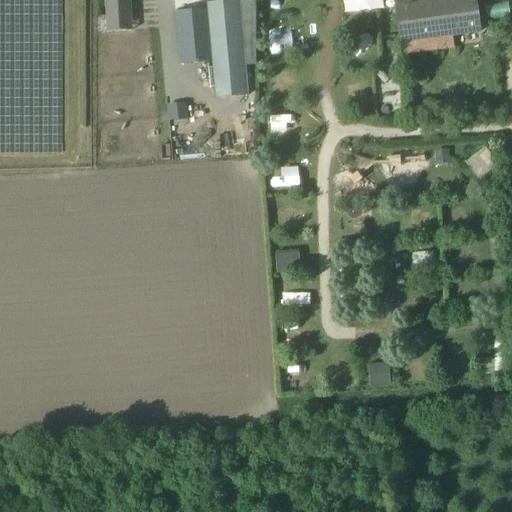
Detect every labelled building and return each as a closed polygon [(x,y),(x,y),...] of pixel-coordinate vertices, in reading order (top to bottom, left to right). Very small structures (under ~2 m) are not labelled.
[(248,95),(245,65),(239,0),(236,0),(212,2),(220,98),(248,95)] [(436,0),(395,6),(400,42),(482,31),(477,0),(436,0)] [(212,8),(179,11),(184,63),(217,60),(212,8)] [(448,148),(435,149),(435,161),(449,160),(448,148)] [(486,167),(470,176),(480,193),(496,184),(486,167)] [(368,363),(369,384),(390,383),(389,362),(368,363)]
